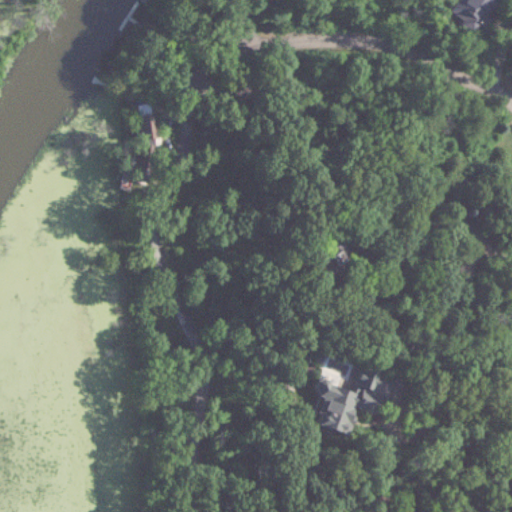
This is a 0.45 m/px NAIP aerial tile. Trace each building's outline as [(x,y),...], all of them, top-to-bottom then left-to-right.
[(511,0),(458,0),(450,10),(459,19),(457,21),(472,33),(477,27),(484,32),(490,25),(488,22),(506,0),(511,0)] [(133,97),(144,97),(144,110),(149,110),(151,134),(159,134),(145,181),(124,174),(132,143),(131,111),(134,111),(133,97)] [(320,278),(313,265),(330,256),(327,252),(333,250),(323,231),(335,224),(347,246),(342,249),(347,257),(339,261),(341,265),(333,270),(336,276),(331,279),(328,273),(320,278)] [(363,239),(380,241),(377,260),(360,257),(363,239)] [(355,281),(370,284),(367,300),(351,297),(355,281)] [(339,435),(349,409),(367,415),(371,404),(370,404),(372,398),(363,394),(364,391),(367,393),(374,375),(354,368),(349,382),(354,385),(351,393),(322,382),(323,381),(321,378),(317,377),(311,379),(310,384),(311,389),(323,394),(311,425),(339,435)]
